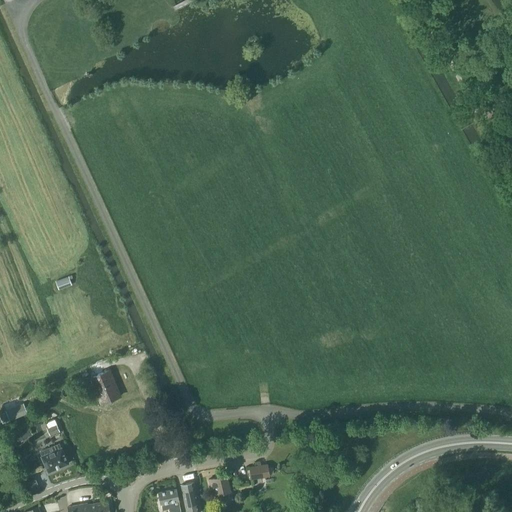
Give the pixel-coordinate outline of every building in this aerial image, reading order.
[(58,289),(70,285),(67,277),(55,281),(58,289)] [(101,404),(120,396),(109,370),(90,378),(101,404)] [(36,400),(39,407),(49,403),(46,396),(36,400)] [(6,412),(0,413),(0,420),(2,424),(10,421),(27,414),(22,404),(5,411),(6,412)] [(59,432),(54,420),(46,423),(48,428),(47,429),(50,435),(59,432)] [(24,432),(15,436),(18,441),(19,440),(21,441),(25,440),(25,438),(26,437),(24,432)] [(68,463),(61,447),(53,451),(51,447),(40,452),(42,456),(40,456),(47,472),(68,463)] [(251,479),(269,476),(267,464),(249,467),(251,479)] [(224,492),(229,491),(226,475),(208,479),(210,488),(212,487),(216,504),(226,501),(224,492)] [(186,511),(199,511),(193,482),(181,485),(186,511)] [(168,511),(180,511),(176,489),(158,493),(160,505),(161,505),(162,510),(168,509),(168,511)] [(109,511),(107,501),(88,504),(87,503),(68,507),(68,511),(109,511)]
